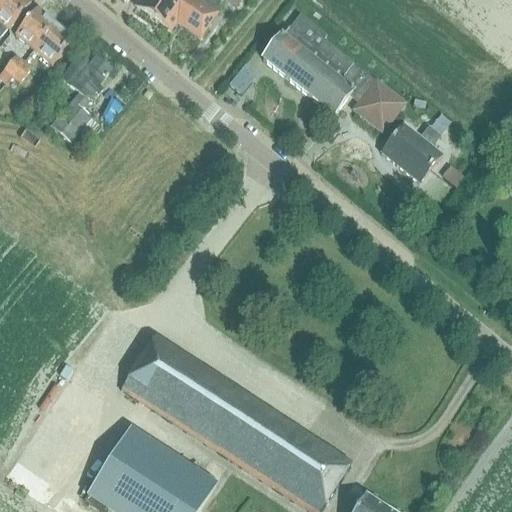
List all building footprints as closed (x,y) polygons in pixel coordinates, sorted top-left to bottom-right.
[(28,6),(20,0),(4,0),(0,5),(0,25),(7,31),(28,6)] [(169,34),(192,0),(144,0),(136,12),(169,34)] [(192,0),(169,34),(169,35),(175,27),(199,44),(218,17),(215,15),(223,2),(237,11),(244,0),(192,0)] [(33,54),(54,28),(35,12),(14,37),(33,54)] [(323,43),(326,40),(299,18),(288,32),(282,39),(281,39),(262,63),(333,119),(352,95),(361,102),(352,114),(382,137),(405,107),(323,43)] [(71,43),(54,28),(33,54),(50,68),(71,43)] [(87,67),(78,59),(60,81),(79,97),(50,130),(69,146),(91,121),(82,113),(88,105),(90,107),(102,92),(98,88),(110,73),(94,59),(87,67)] [(227,90),(248,93),(247,101),(266,103),(268,90),(252,88),(255,62),(231,59),(227,90)] [(12,80),(23,66),(16,60),(5,74),(12,80)] [(20,86),(31,72),(23,66),(12,80),(20,86)] [(282,117),(287,106),(270,99),(266,110),(282,117)] [(419,187),(441,159),(403,129),(381,157),(419,187)] [(308,141),(320,157),(331,149),(318,132),(308,141)] [(451,171),(443,181),(455,191),(463,180),(451,171)] [(321,511),(351,468),(155,340),(121,392),(303,511),(321,511)] [(130,432),(86,499),(105,511),(197,511),(214,487),(130,432)] [(0,467),(14,480),(28,465),(15,452),(0,467)] [(384,511),(365,499),(356,511),(384,511)]
